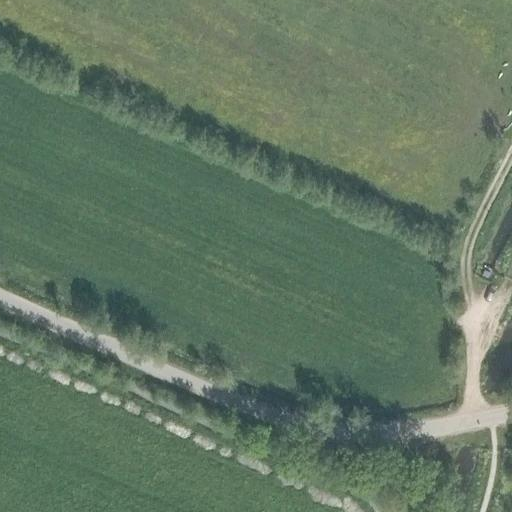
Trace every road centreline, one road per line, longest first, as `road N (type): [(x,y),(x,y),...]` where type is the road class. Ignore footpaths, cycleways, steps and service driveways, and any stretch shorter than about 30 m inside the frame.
road 1 (unclassified): [(511,411),(379,431),(280,418),(0,300)]
road 2 (track): [(476,418),(473,351),(511,279)]
